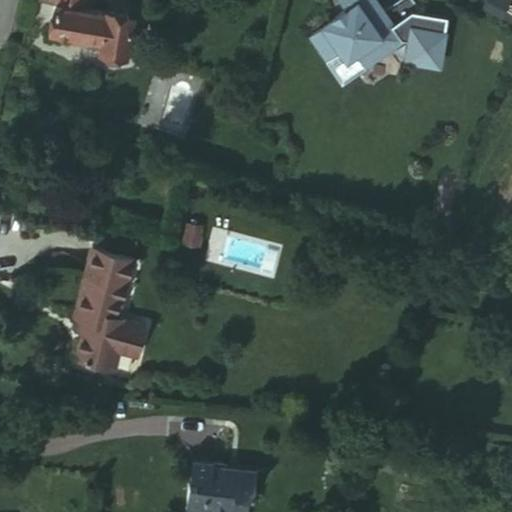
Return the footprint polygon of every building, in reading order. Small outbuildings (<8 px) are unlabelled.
[(53,0),(52,5),(89,12),(90,0),(53,0)] [(101,0),(90,0),(89,12),(99,14),(101,0)] [(403,37),(377,0),(349,0),(345,3),(350,11),(314,35),(332,61),(346,52),(359,54),(364,63),(403,37)] [(511,5),(511,3),(502,0),(501,0),(493,18),(505,23),(511,5)] [(89,12),(52,5),(45,31),(51,32),(50,37),(70,41),(73,36),(106,41),(105,49),(131,55),(138,21),(99,14),(89,12)] [(406,42),(403,37),(365,63),(364,63),(359,54),(346,52),(332,61),(346,82),(406,42)] [(132,283),(92,270),(78,322),(92,326),(84,365),(121,375),(126,355),(131,335),(132,334),(136,324),(136,322),(124,320),(132,283)] [(153,329),(136,324),(132,334),(131,335),(126,355),(144,360),(153,329)] [(257,494),(256,471),(236,470),(235,465),(199,465),(198,486),(192,486),(194,511),(262,511),(263,495),(257,494)]
